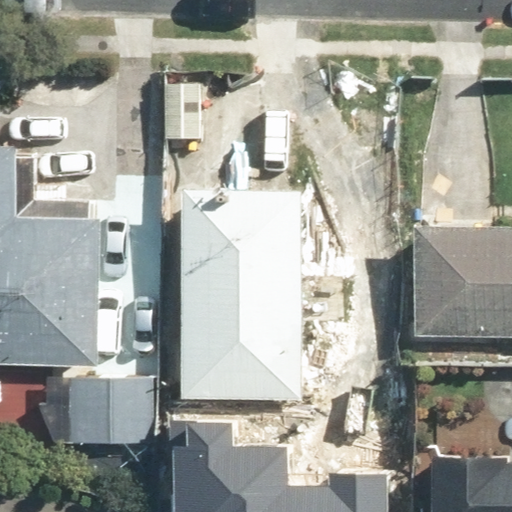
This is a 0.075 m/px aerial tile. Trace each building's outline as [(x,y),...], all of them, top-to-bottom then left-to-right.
[(17,146),(0,145),(0,359),(97,363),(102,196),(16,193),(17,146)] [(181,393),(294,397),(301,184),(188,180),(181,393)] [(511,220),(416,218),(412,330),(511,333),(511,220)] [(404,273),(344,271),(343,308),(403,310),(404,273)] [(156,373),(71,372),(70,439),(155,441),(156,373)] [(173,415),(172,511),(381,511),(382,472),(331,472),(331,487),(295,487),(295,440),(234,440),(234,415),(173,415)] [(511,511),(511,449),(438,445),(434,511),(511,511)]
